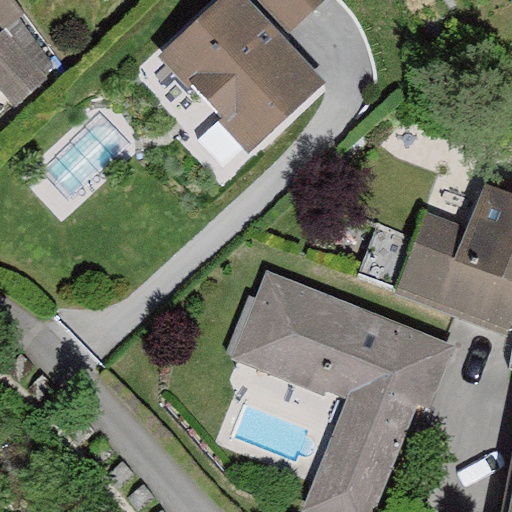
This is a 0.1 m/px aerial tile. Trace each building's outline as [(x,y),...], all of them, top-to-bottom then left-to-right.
[(320,0),(206,0),(147,61),(250,160),(325,82),(282,40),(320,0)] [(39,64),(7,27),(0,33),(0,89),(5,95),(39,64)] [(511,165),(491,219),(427,195),(389,294),(495,334),(511,289),(511,165)] [(391,511),(449,353),(254,284),(225,364),(334,403),(294,511),(391,511)] [(511,511),(511,466),(502,511),(511,511)]
